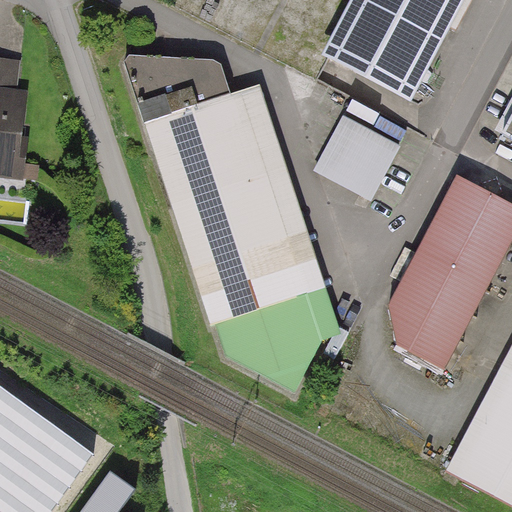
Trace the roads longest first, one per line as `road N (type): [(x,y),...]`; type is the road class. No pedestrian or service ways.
road 1 (residential): [(182,511),(144,261),(54,0)]
road 2 (unknown): [(511,322),(462,414),(413,415),(368,384),(365,346),(388,280)]
